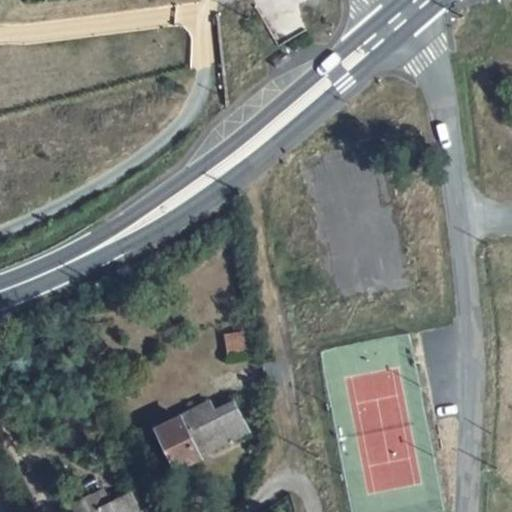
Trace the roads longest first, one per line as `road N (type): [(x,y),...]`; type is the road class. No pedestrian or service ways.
road 1 (unclassified): [(467,511),(476,359),(461,208),(440,73),(399,17)]
road 2 (primary): [(399,17),(245,150),(118,237),(0,291)]
